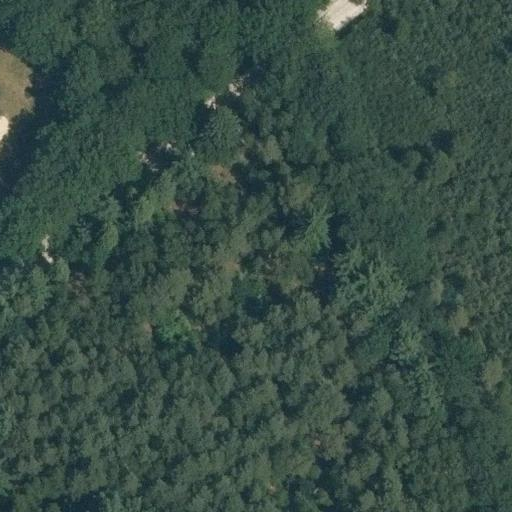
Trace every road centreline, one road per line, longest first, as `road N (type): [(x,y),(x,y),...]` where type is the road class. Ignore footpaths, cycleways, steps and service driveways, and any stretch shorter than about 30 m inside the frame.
road 1 (track): [(494,511),(289,54)]
road 2 (track): [(72,233),(289,54)]
